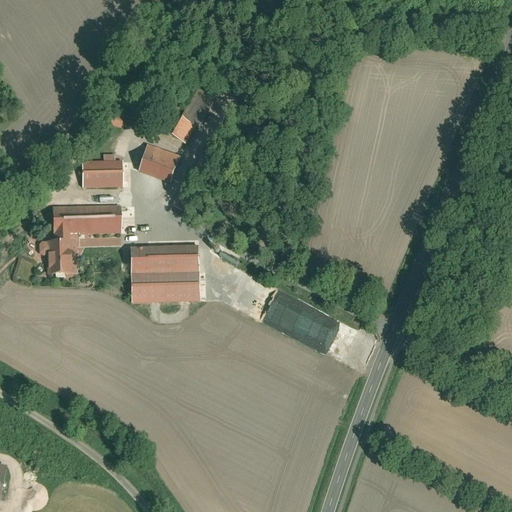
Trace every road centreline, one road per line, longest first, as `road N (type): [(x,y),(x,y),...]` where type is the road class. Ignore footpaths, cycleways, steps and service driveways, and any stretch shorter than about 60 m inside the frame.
road 1 (tertiary): [(511,57),(390,342)]
road 2 (unknown): [(152,227),(390,342)]
road 3 (residential): [(146,511),(108,467),(0,392)]
road 4 (tertiary): [(390,342),(328,511)]
road 5 (unclassified): [(511,399),(390,342)]
